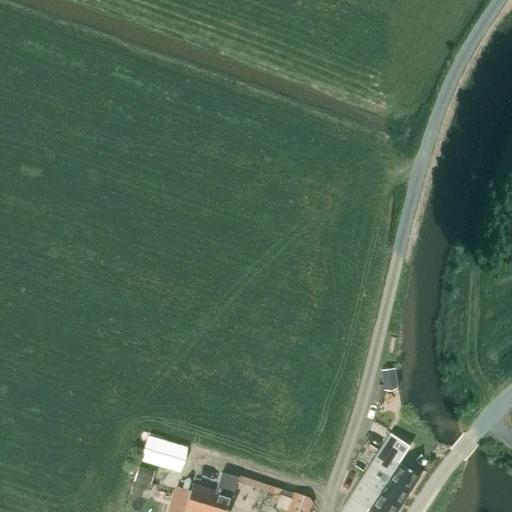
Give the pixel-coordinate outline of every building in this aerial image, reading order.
[(394,368),(380,370),(382,390),(397,388),(394,368)] [(406,445),(391,434),(365,474),(404,500),(419,477),(396,461),(406,445)] [(147,435),(139,460),(178,472),(186,447),(147,435)] [(153,470),(137,465),(133,480),(149,485),(153,470)] [(227,511),(232,497),(238,478),(221,472),(215,492),(214,491),(207,511),(227,511)] [(366,511),(368,510),(372,511),(396,511),(404,500),(365,474),(350,497),(340,511),(366,511)] [(265,492),(268,485),(239,476),(237,483),(265,492)] [(207,511),(214,491),(192,485),(183,511),(207,511)] [(309,498),(292,493),(286,511),(308,511),(312,504),(309,498)]
